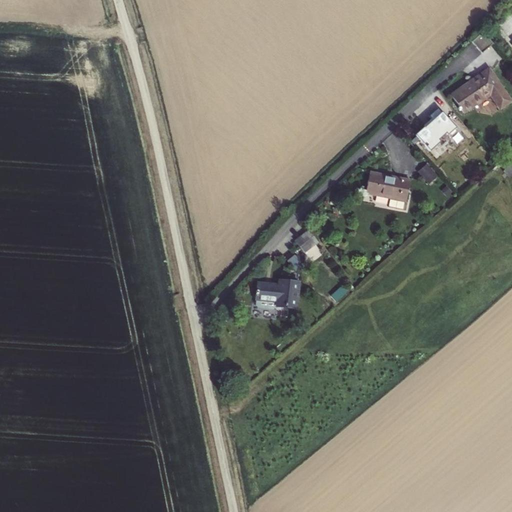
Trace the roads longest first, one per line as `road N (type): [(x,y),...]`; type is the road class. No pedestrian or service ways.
road 1 (unclassified): [(194,324),(456,63)]
road 2 (unclassified): [(194,324),(117,0)]
road 3 (unclassified): [(233,511),(194,324)]
